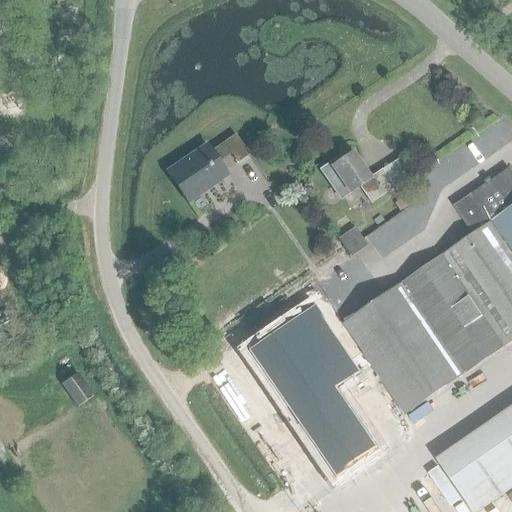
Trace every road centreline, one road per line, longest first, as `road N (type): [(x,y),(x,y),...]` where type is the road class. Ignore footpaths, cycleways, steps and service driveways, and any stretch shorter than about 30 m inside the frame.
road 1 (unclassified): [(247,511),(133,346),(100,254),(122,0)]
road 2 (unclassified): [(511,87),(408,0)]
